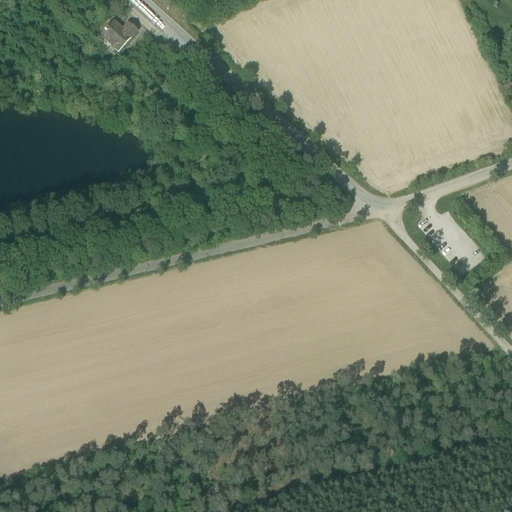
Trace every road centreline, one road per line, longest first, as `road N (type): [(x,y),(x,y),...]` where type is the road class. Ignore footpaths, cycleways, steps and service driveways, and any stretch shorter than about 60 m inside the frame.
road 1 (unclassified): [(380,209),(0,302)]
road 2 (unclassified): [(380,209),(511,351)]
road 3 (unclassified): [(511,161),(380,209)]
